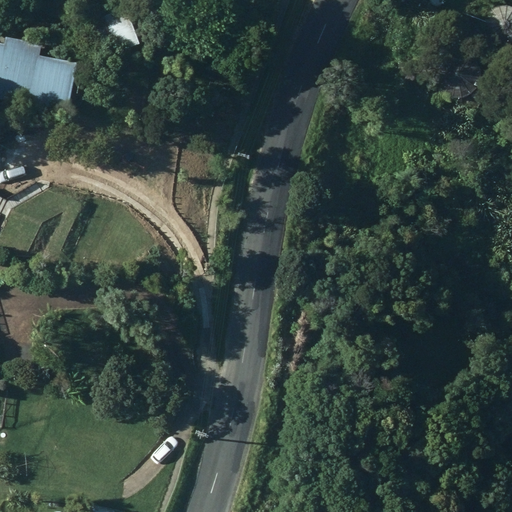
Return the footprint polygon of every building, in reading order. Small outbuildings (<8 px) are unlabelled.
[(147,43),(133,6),(106,16),(108,23),(88,31),(99,60),(147,43)] [(489,38),(493,43),(499,46),(506,47),(511,46),(511,8),(508,7),(501,7),(495,10),(490,14),(487,19),(485,26),(486,32),(489,38)] [(84,60),(45,52),(47,43),(12,36),(10,45),(0,42),(0,97),(45,107),(45,103),(73,109),(84,60)] [(492,69),(494,72),(498,74),(502,75),(506,74),(509,72),(511,69),(511,67),(511,57),(511,58),(510,54),(506,52),(503,51),(499,51),(495,53),(492,55),(490,58),(490,62),(490,66),(492,69)] [(437,88),(442,93),(448,96),(455,97),(461,96),(467,92),(472,87),(474,81),(474,74),(472,68),(468,63),(463,59),(457,57),(450,57),(444,60),(439,64),(436,69),(434,76),(435,82),(437,88)]
